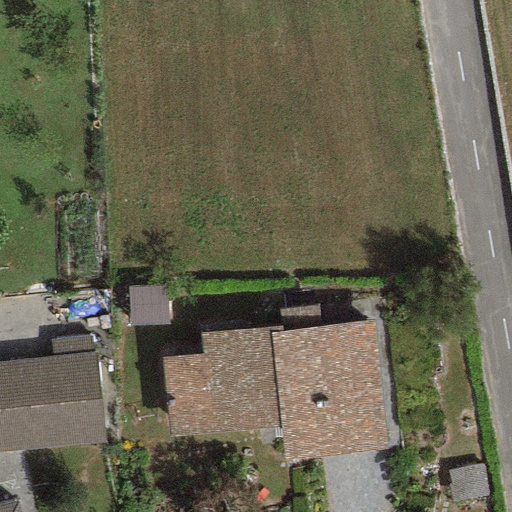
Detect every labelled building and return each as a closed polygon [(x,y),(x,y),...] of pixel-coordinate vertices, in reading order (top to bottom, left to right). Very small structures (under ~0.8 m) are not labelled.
[(164,286),(126,288),(128,326),(166,324),(164,286)] [(280,332),(317,328),(315,306),(277,311),(279,326),(280,332)] [(280,428),(284,462),(386,452),(372,322),(317,328),(280,332),(279,326),(199,335),(201,354),(159,358),(168,440),(280,428)] [(0,453),(103,442),(91,334),(47,339),(49,357),(0,362),(0,453)] [(0,511),(18,511),(16,500),(0,503),(0,511)]
